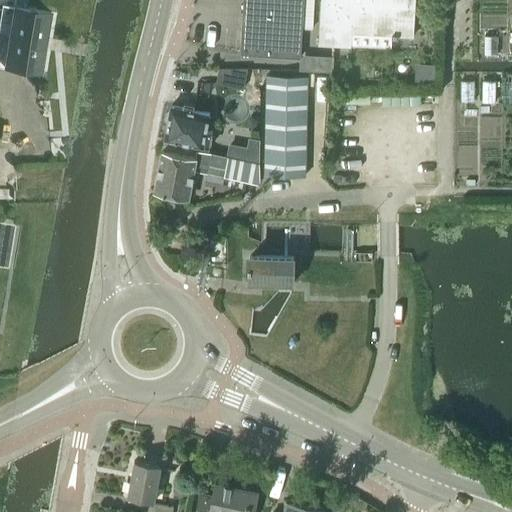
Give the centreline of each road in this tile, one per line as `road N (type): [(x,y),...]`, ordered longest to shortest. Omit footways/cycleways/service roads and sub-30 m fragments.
road 1 (tertiary): [(159,0),(122,168),(117,230)]
road 2 (tertiary): [(426,480),(285,410)]
